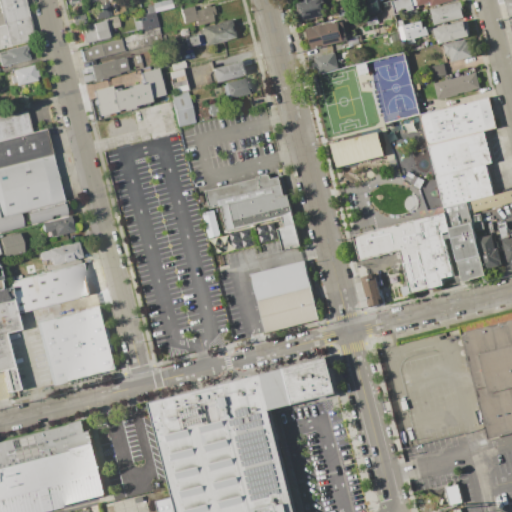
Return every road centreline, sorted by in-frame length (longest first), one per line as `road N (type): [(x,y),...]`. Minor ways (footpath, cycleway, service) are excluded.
road 1 (residential): [(44,0),(143,384)]
road 2 (residential): [(0,420),(351,332)]
road 3 (residential): [(351,332),(265,0)]
road 4 (residential): [(351,332),(395,511)]
road 5 (residential): [(351,332),(511,290)]
